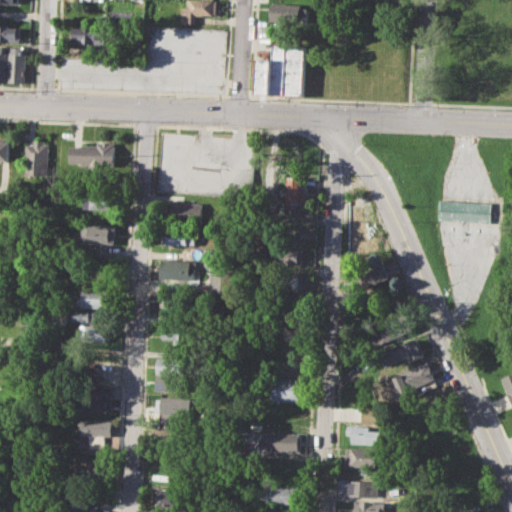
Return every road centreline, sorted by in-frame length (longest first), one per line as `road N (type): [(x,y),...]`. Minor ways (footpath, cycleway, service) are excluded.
road 1 (secondary): [(0,104),(511,123)]
road 2 (residential): [(337,117),(391,206),(511,490)]
road 3 (residential): [(148,109),(131,511)]
road 4 (residential): [(337,117),(322,511)]
road 5 (residential): [(424,0),(419,120)]
